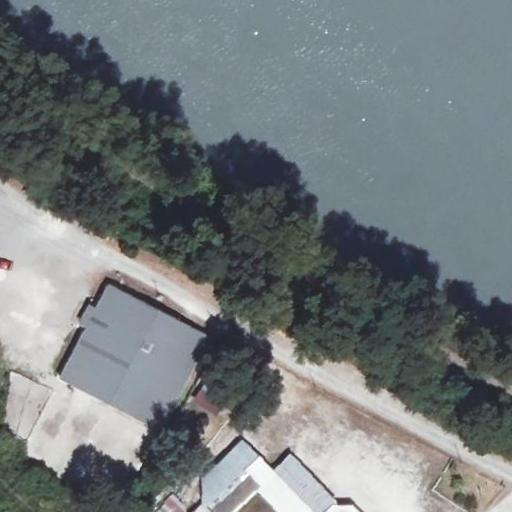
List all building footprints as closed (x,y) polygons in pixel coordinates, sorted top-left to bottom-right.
[(91,310),(81,330),(55,382),(155,433),(204,337),(158,310),(103,286),(91,310)] [(83,306),(73,326),(81,330),(91,310),(83,306)] [(191,403),(216,418),(229,396),(204,381),(191,403)] [(184,492),(202,511),(228,511),(256,485),(268,474),(237,442),(184,492)] [(304,511),(268,474),(256,485),(282,511),(304,511)]
